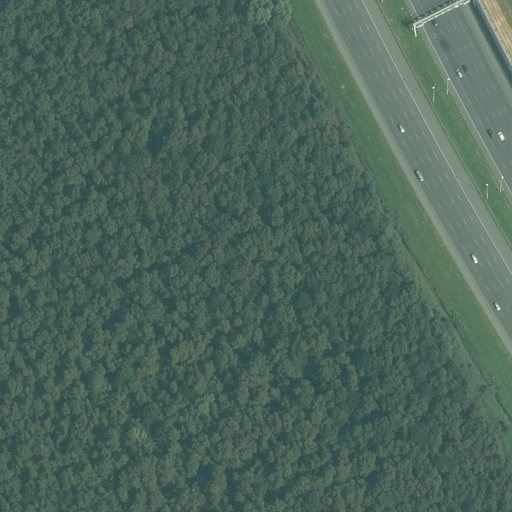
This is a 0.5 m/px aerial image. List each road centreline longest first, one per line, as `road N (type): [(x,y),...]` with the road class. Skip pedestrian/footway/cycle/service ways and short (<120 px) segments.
road 1 (motorway): [(342,0),(511,310)]
road 2 (motorway): [(511,144),(436,0)]
